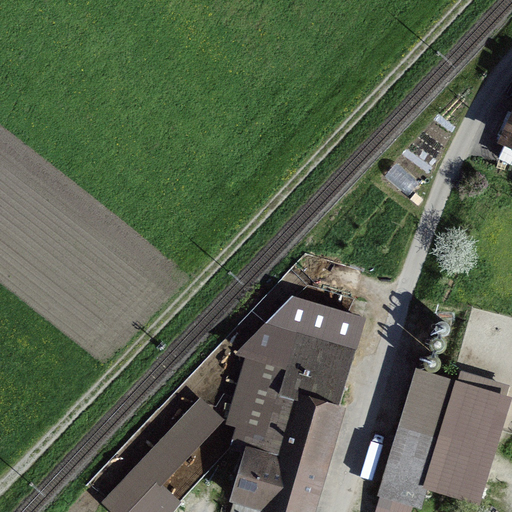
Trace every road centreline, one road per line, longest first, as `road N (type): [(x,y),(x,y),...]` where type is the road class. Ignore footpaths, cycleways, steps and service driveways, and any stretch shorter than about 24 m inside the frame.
road 1 (track): [(0,492),(458,0)]
road 2 (residential): [(340,511),(426,225),(511,60)]
